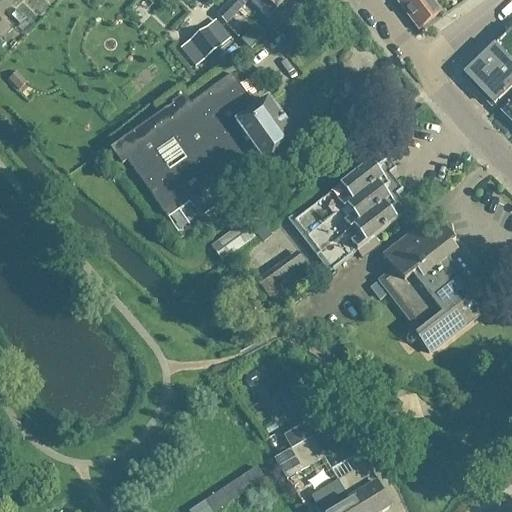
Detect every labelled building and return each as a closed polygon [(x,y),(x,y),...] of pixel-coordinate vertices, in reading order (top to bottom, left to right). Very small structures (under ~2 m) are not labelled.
[(227,22),(244,4),(239,0),(228,0),(217,12),(227,22)] [(247,0),(267,18),(275,9),(278,6),(280,8),(285,2),(283,0),(247,0)] [(394,0),(417,29),(440,10),(431,0),(394,0)] [(189,42),(181,49),(195,66),(228,40),(213,22),(205,29),(189,42)] [(511,29),(465,75),(462,78),(470,87),(475,86),(480,91),(478,96),(491,109),(495,106),(511,88),(511,29)] [(166,110),(165,109),(109,149),(121,166),(126,163),(165,217),(188,200),(200,217),(231,195),(219,178),(255,152),(266,168),(298,144),(266,100),(255,108),(231,74),(189,104),(183,95),(170,104),(172,106),(166,110)] [(511,104),(503,114),(511,123),(511,104)] [(378,245),(372,238),(408,211),(396,196),(402,192),(389,176),(396,171),(382,154),(295,222),(332,270),(355,252),(360,259),(378,245)] [(255,241),(242,223),(210,246),(223,264),(255,241)] [(421,228),(383,258),(393,272),(380,281),(419,331),(413,336),(427,354),(455,333),(481,313),(467,295),(480,285),(463,263),(461,260),(450,246),(453,243),(443,229),(430,239),(421,228)] [(268,299),(308,270),(295,253),(295,252),(255,281),(268,299)] [(397,428),(389,401),(373,406),(381,433),(397,428)] [(323,458),(311,437),(304,425),(283,437),(290,449),(303,470),(323,458)] [(303,470),(290,449),(274,460),(286,480),(303,470)] [(365,465),(338,481),(349,500),(352,498),(360,511),(382,511),(389,508),(375,485),(379,483),(365,465)] [(186,511),(214,511),(263,480),(255,467),(186,511)] [(349,500),(338,481),(311,496),(320,511),(360,511),(352,498),(349,500)]
